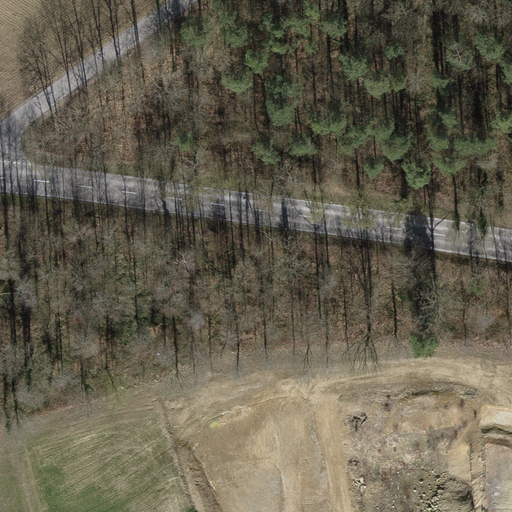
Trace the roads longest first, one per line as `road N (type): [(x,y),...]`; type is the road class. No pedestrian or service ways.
road 1 (tertiary): [(511,246),(0,178)]
road 2 (unclassified): [(180,0),(10,127),(0,148)]
